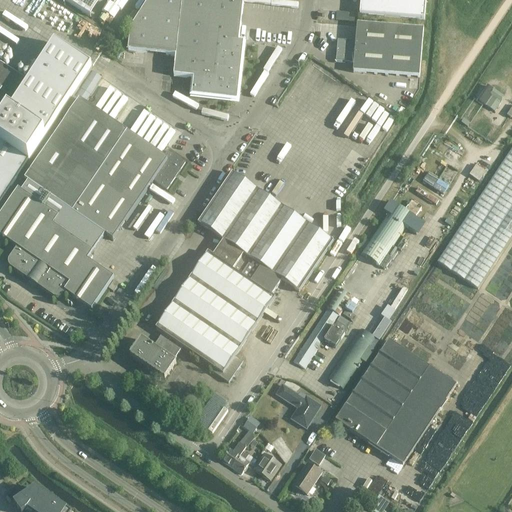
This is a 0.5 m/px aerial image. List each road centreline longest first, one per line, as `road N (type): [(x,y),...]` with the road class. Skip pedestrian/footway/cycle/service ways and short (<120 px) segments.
road 1 (unclassified): [(432,115),(205,457)]
road 2 (unknown): [(323,511),(369,450),(414,464),(472,364),(444,339)]
road 3 (unclassified): [(78,360),(98,347),(229,145)]
road 4 (unclassified): [(229,145),(303,45),(308,0)]
road 5 (secondary): [(163,511),(74,452),(40,406)]
road 6 (unclassified): [(205,457),(78,360)]
road 7 (unknown): [(373,285),(364,312),(320,373),(308,377),(270,359)]
road 8 (unclassified): [(229,145),(98,60)]
road 9 (secondary): [(27,412),(59,457),(137,511)]
